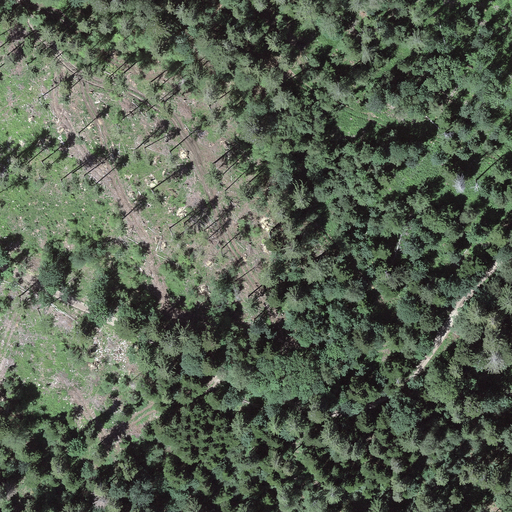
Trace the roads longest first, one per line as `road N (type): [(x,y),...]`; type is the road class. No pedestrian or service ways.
road 1 (track): [(265,389),(331,414),(382,398),(418,368),(476,284),(511,254)]
road 2 (track): [(0,266),(265,389)]
